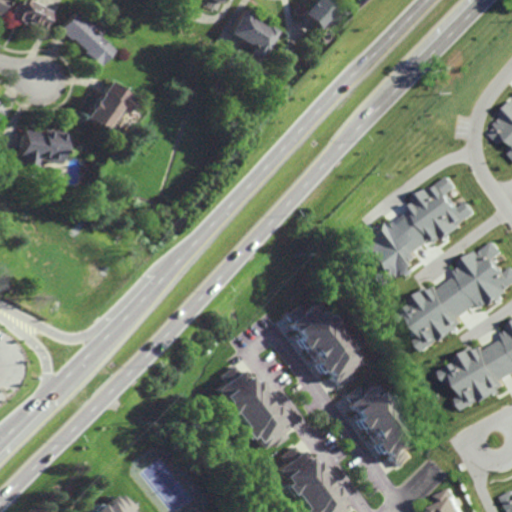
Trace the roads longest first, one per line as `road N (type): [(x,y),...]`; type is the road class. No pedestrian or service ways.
road 1 (trunk): [(0,504),(482,0)]
road 2 (trunk): [(436,0),(0,440)]
road 3 (residential): [(494,434),(511,409),(508,210),(479,169),(476,122),(511,68)]
